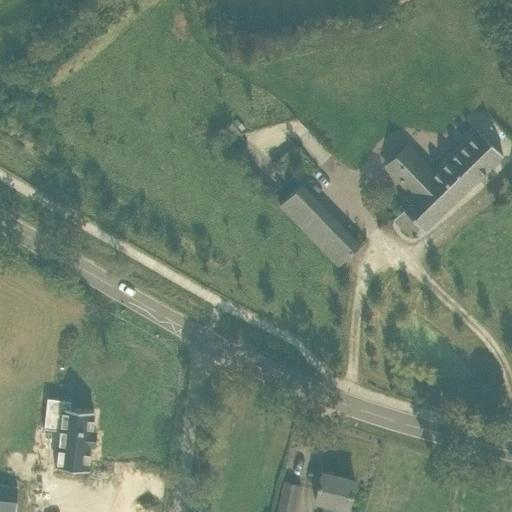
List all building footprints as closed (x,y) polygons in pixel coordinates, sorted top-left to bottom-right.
[(424,231),(502,155),(477,129),(429,175),(411,156),(403,164),(402,163),(398,167),(399,168),(393,174),(411,193),(399,204),(403,209),(393,218),(410,236),(420,226),(424,231)] [(339,265),(359,245),(299,184),(279,203),(339,265)] [(0,388),(0,444),(23,448),(31,392),(0,388)] [(43,427),(43,428),(59,430),(55,467),(87,470),(93,410),(69,408),(70,400),(46,397),(43,427)] [(346,511),(354,480),(321,472),(314,501),(323,504),(320,511),(346,511)] [(1,481),(0,491),(0,506),(18,508),(21,483),(1,481)] [(291,511),(298,485),(285,482),(277,511),(291,511)]
